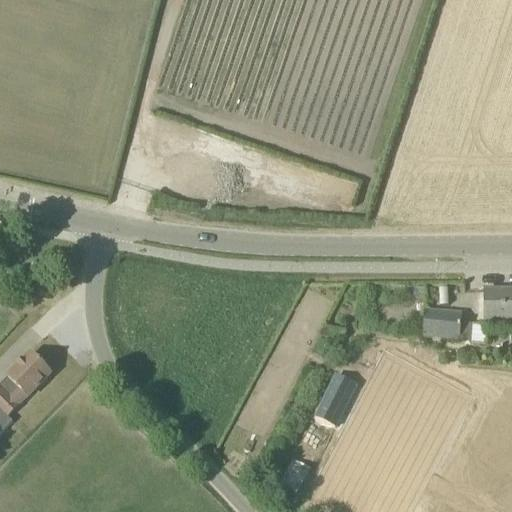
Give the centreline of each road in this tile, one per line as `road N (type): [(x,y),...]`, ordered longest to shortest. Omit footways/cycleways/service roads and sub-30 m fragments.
road 1 (unclassified): [(104,223),(303,247),(511,241)]
road 2 (unclassified): [(248,511),(94,337),(104,223)]
